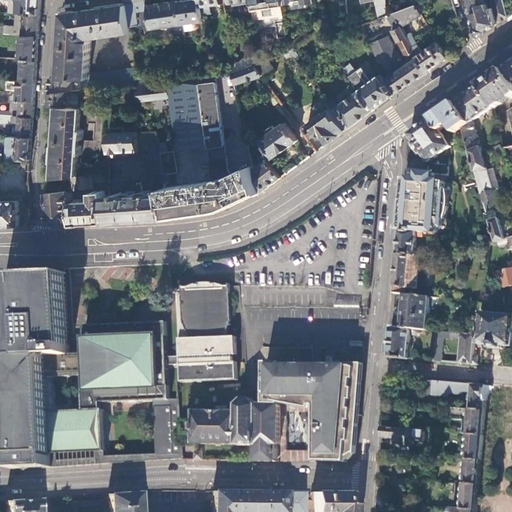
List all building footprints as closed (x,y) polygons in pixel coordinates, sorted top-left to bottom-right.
[(42,0),(5,0),(6,3),(12,4),(11,12),(17,12),(42,14),(43,3),(42,0)] [(148,4),(148,0),(128,0),(129,3),(129,4),(136,4),(136,8),(138,8),(140,25),(151,24),(148,4)] [(181,0),(175,0),(148,4),(151,24),(151,27),(184,22),(181,0)] [(204,20),(203,6),(201,0),(181,0),(184,22),(184,23),(204,20)] [(384,0),(375,0),(380,19),(385,17),(388,15),(384,0)] [(468,0),(472,13),(480,10),(478,4),(487,2),(489,8),(494,7),(491,0),(468,0)] [(493,0),(499,23),(508,17),(503,0),(493,0)] [(480,10),(472,13),(475,23),(479,37),(498,23),(494,7),(489,8),(487,2),(478,4),(480,10)] [(129,4),(129,3),(66,13),(63,49),(62,78),(82,79),(81,89),(139,83),(137,68),(90,73),(92,37),(133,31),(129,4)] [(423,14),(416,5),(395,13),(402,26),(423,14)] [(22,34),(41,36),(41,26),(42,14),(17,12),(17,20),(23,20),(22,28),(13,27),(12,33),(22,34)] [(395,13),(388,15),(385,17),(393,30),(402,26),(395,13)] [(319,30),(317,23),(287,44),(288,51),(290,51),(319,30)] [(415,52),(407,36),(402,26),(393,30),(409,60),(412,59),(410,55),(415,52)] [(422,53),(412,33),(407,36),(415,52),(410,55),(412,59),(413,61),(419,57),(429,72),(438,65),(450,57),(440,40),(422,53)] [(21,59),(39,60),(39,51),(41,36),(22,34),(21,59)] [(414,83),(429,72),(419,57),(413,61),(403,68),(394,45),(388,47),(384,38),(371,43),(383,74),(397,94),(414,83)] [(290,52),(290,51),(288,51),(288,52),(285,54),(289,59),(293,56),(290,52)] [(242,62),(234,65),(235,72),(255,65),(259,63),(258,55),(242,61),(242,62)] [(259,63),(255,65),(262,75),(265,80),(276,72),(268,60),(264,62),(259,64),(259,63)] [(23,81),(37,82),(38,72),(38,63),(24,62),(23,81)] [(511,62),(503,69),(511,81),(511,62)] [(255,65),(235,72),(233,73),(236,88),(241,87),(240,84),(262,75),(255,65)] [(492,77),(480,85),(494,105),(496,108),(511,96),(511,81),(503,69),(492,77)] [(389,100),(397,94),(383,74),(367,85),(357,71),(351,76),(361,90),(375,110),(389,100)] [(236,88),(233,73),(200,76),(209,147),(211,161),(213,180),(166,187),(167,191),(171,217),(190,215),(206,212),(217,210),(220,210),(231,206),(247,198),(261,191),(255,169),(251,153),(250,145),(248,140),(236,88)] [(200,76),(169,80),(171,97),(177,151),(199,148),(209,147),(200,76)] [(62,78),(52,78),(51,86),(51,93),(79,90),(81,89),(82,79),(62,78)] [(18,100),(36,101),(36,90),(37,82),(23,81),(11,80),(10,88),(19,89),(18,97),(16,97),(16,100),(18,100)] [(161,87),(162,98),(171,97),(169,80),(147,82),(148,88),(161,87)] [(469,93),(456,102),(471,122),(464,127),(482,192),(493,189),(490,177),(474,120),(494,105),(480,85),(469,93)] [(162,98),(161,87),(148,88),(137,89),(138,100),(162,98)] [(79,90),(51,93),(50,97),(60,97),(60,103),(73,104),(73,107),(78,107),(79,90)] [(375,110),(361,90),(337,107),(331,99),(326,102),(331,109),(347,131),(361,120),(375,110)] [(60,97),(50,97),(50,101),(50,105),(60,107),(69,108),(70,106),(73,107),(73,104),(60,103),(60,97)] [(17,116),(34,117),(35,108),(36,101),(18,100),(17,110),(17,116)] [(445,110),(433,118),(441,129),(450,123),(456,132),(464,127),(471,122),(456,102),(445,110)] [(78,107),(73,107),(70,106),(69,108),(60,107),(59,114),(57,150),(56,169),(55,178),(73,175),(78,175),(80,153),(110,156),(110,151),(110,141),(95,139),(84,138),(85,129),(81,128),(81,120),(83,107),(78,107)] [(83,107),(81,120),(89,121),(89,123),(95,123),(113,126),(111,109),(83,107)] [(339,136),(347,131),(331,109),(307,126),(316,137),(317,136),(319,139),(323,136),(329,144),(339,136)] [(20,136),(33,137),(34,127),(34,117),(17,116),(0,114),(0,122),(14,123),(15,121),(21,122),(20,136)] [(424,124),(410,134),(416,142),(414,144),(413,145),(416,150),(420,155),(421,154),(422,154),(424,153),(426,157),(430,162),(452,146),(451,145),(455,142),(450,135),(447,138),(441,129),(433,118),(424,124)] [(113,126),(95,123),(95,139),(110,141),(110,134),(115,135),(113,126)] [(265,146),(274,158),(298,140),(286,123),(277,129),(273,125),(267,129),(270,133),(261,140),(265,146)] [(139,131),(138,131),(125,131),(125,126),(113,126),(115,135),(110,134),(110,141),(110,151),(140,151),(140,147),(146,147),(151,150),(152,154),(146,156),(150,183),(151,183),(166,181),(165,179),(161,152),(160,148),(157,131),(140,131),(139,131)] [(10,135),(9,158),(31,159),(32,150),(33,137),(20,136),(13,135),(10,135)] [(257,136),(248,140),(250,145),(259,141),(258,138),(257,136)] [(504,148),(501,136),(494,138),(496,145),(495,145),(497,154),(505,152),(504,148)] [(251,153),(265,146),(261,140),(259,141),(250,145),(251,153)] [(211,161),(209,147),(199,148),(200,163),(211,161)] [(161,152),(165,179),(170,178),(170,173),(178,172),(174,150),(170,151),(161,152)] [(267,158),(255,169),(261,191),(273,183),(282,178),(267,158)] [(403,196),(400,230),(420,232),(438,234),(443,228),(445,182),(436,181),(436,173),(448,174),(449,163),(430,162),(429,172),(425,172),(414,172),(414,180),(405,179),(403,196)] [(78,175),(73,175),(74,189),(94,187),(94,183),(106,181),(105,172),(78,175)] [(497,175),(490,177),(493,189),(494,189),(500,187),(497,175)] [(110,200),(111,221),(136,219),(171,217),(167,191),(143,192),(143,185),(134,185),(134,191),(128,191),(128,194),(110,194),(110,200)] [(500,187),(494,189),(496,198),(502,197),(500,187)] [(494,189),(493,189),(482,192),(495,241),(499,240),(505,238),(499,217),(498,218),(496,211),(499,210),(496,198),(494,189)] [(75,204),(76,222),(91,222),(111,221),(110,200),(107,200),(106,190),(96,191),(96,200),(75,201),(75,204)] [(46,193),(48,224),(60,223),(76,222),(75,204),(69,205),(68,191),(46,193)] [(0,225),(5,226),(21,225),(20,200),(0,200),(0,225)] [(420,232),(400,230),(399,241),(399,252),(416,254),(417,235),(420,235),(420,232)] [(505,238),(499,240),(502,248),(509,246),(510,237),(505,238)] [(416,254),(399,252),(397,270),(395,292),(405,293),(406,293),(406,286),(419,287),(422,254),(416,254)] [(182,287),(183,289),(180,292),(182,354),(169,354),(168,322),(86,326),(87,353),(75,354),(71,271),(66,272),(29,274),(5,275),(7,325),(7,330),(7,335),(14,470),(183,458),(183,459),(184,460),(180,402),(171,402),(170,366),(183,366),(183,381),(238,379),(237,361),(234,361),(234,354),(237,354),(236,336),(226,336),(232,319),(231,285),(182,287)] [(440,296),(406,293),(405,293),(402,328),(419,329),(426,329),(428,316),(438,317),(440,296)] [(479,343),(511,345),(511,308),(501,307),(501,313),(482,312),(479,343)] [(391,342),(390,356),(409,358),(411,334),(416,335),(418,333),(419,329),(402,328),(392,327),(391,342)] [(475,333),(436,330),(434,360),(442,361),(444,337),(461,338),(459,362),(473,364),(474,354),(475,333)] [(363,381),(364,363),(342,363),(342,364),(339,364),(339,363),(318,362),(318,371),(313,371),(313,362),(267,362),(266,404),(260,404),(260,403),(258,402),(253,400),(253,398),(252,398),(252,399),(246,399),(246,398),(244,399),(245,400),(240,404),(239,405),(240,406),(240,413),(196,411),(196,443),(239,444),(239,445),(257,445),(257,461),(273,461),(277,461),(278,444),(281,444),(281,405),(317,406),(317,426),(318,426),(323,444),(317,444),(316,462),(347,463),(347,457),(357,452),(358,430),(357,429),(358,422),(359,422),(360,409),(359,409),(359,402),(361,402),(362,388),(361,387),(361,380),(363,381)] [(485,409),(487,384),(472,383),(434,380),(433,395),(471,398),(470,408),(485,409)] [(511,386),(487,384),(485,409),(484,424),(508,426),(508,418),(511,418),(511,386)] [(484,424),(485,409),(470,408),(450,406),(449,417),(463,418),(462,432),(468,433),(483,434),(484,424)] [(426,429),(384,426),(383,437),(395,437),(395,442),(414,444),(415,439),(425,440),(426,429)] [(481,458),(483,434),(468,433),(467,453),(466,457),(481,458)] [(479,484),(481,458),(466,457),(464,482),(479,484)] [(411,486),(412,478),(399,477),(398,485),(411,486)] [(462,508),(477,509),(479,484),(464,482),(462,508)] [(301,511),(302,492),(211,491),(210,511),(137,511),(137,492),(107,494),(107,511),(35,511),(35,499),(4,501),(4,511),(301,511)] [(393,493),(378,491),(377,501),(392,502),(393,493)] [(329,511),(328,511),(350,511),(352,500),(351,498),(350,496),(349,494),(348,493),(346,493),(344,492),(328,492),(311,492),(312,511),(329,511)] [(377,501),(376,511),(384,511),(391,511),(393,502),(392,502),(377,501)]
